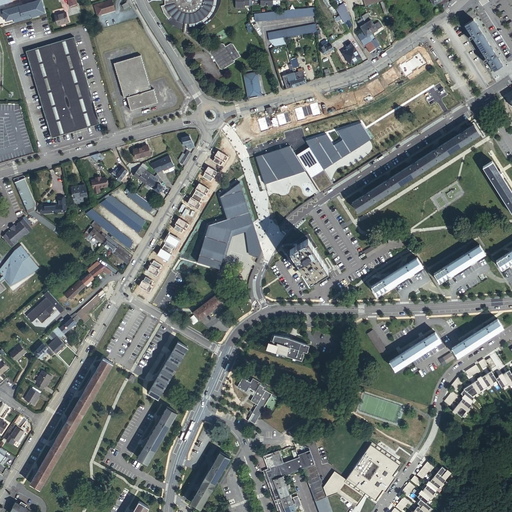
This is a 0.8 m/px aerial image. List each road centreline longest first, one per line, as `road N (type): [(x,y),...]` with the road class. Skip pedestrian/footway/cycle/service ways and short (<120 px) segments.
road 1 (tertiary): [(220,114),(353,75),(457,6)]
road 2 (tertiary): [(511,300),(266,312)]
road 3 (residential): [(511,335),(446,384),(428,445),(380,511)]
road 4 (residential): [(471,103),(292,223)]
road 5 (tertiary): [(0,174),(199,118)]
road 6 (unclassified): [(119,291),(208,127)]
road 7 (unclassified): [(43,424),(119,291)]
road 8 (residential): [(275,243),(243,155),(219,122)]
road 9 (residential): [(139,0),(204,106)]
road 10 (residential): [(119,291),(225,353)]
